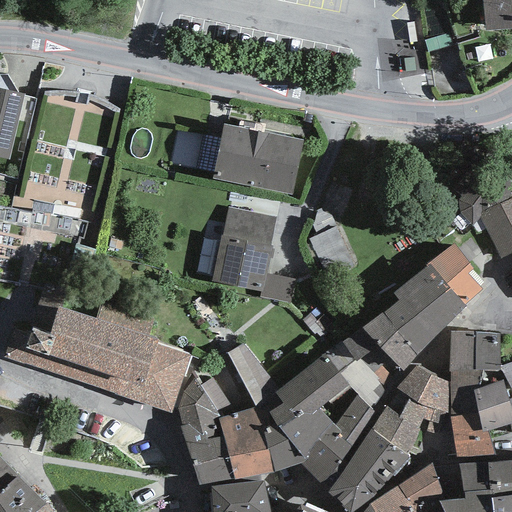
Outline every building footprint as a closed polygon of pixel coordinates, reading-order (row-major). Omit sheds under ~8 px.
[(511,0),(482,0),(485,30),(511,28),(511,0)] [(414,24),(406,25),(409,43),(416,42),(414,24)] [(413,59),(403,60),(405,73),(415,72),(413,59)] [(24,94),(0,88),(0,158),(9,160),(24,94)] [(303,141),(223,124),(212,179),(291,195),(303,141)] [(479,219),(500,260),(511,253),(511,175),(479,152),(477,155),(466,147),(446,176),(456,181),(453,187),(461,193),(458,200),(460,214),(473,227),(479,219)] [(0,219),(21,225),(25,212),(0,206),(0,219)] [(278,217),(227,206),(212,277),(263,288),(262,295),(291,302),(297,276),(266,269),(278,217)] [(330,274),(350,265),(334,230),(313,240),(330,274)] [(393,293),(398,300),(432,339),(466,308),(464,305),(482,289),(466,275),(472,269),(453,244),(425,265),(427,267),(393,293)] [(65,296),(41,288),(25,337),(12,333),(4,358),(114,393),(113,395),(171,413),(189,356),(153,344),(158,326),(102,307),(97,318),(60,307),(65,296)] [(398,300),(380,313),(417,355),(432,339),(398,300)] [(402,372),(417,355),(380,313),(361,328),(378,346),(402,372)] [(378,346),(361,328),(341,342),(357,363),(360,360),(378,346)] [(475,332),(450,332),(449,364),(474,364),(475,332)] [(499,333),(475,332),(474,364),(482,365),(499,366),(499,333)] [(341,342),(324,354),(348,385),(355,396),(373,412),(385,393),(360,360),(357,363),(341,342)] [(241,344),(227,353),(255,408),(278,396),(275,392),(279,389),(241,344)] [(324,354),(279,389),(275,392),(278,396),(282,404),(269,414),(306,460),(310,456),(308,454),(332,423),(318,410),(348,385),(324,354)] [(511,362),(499,366),(502,372),(479,372),(478,388),(474,392),(478,412),(483,430),(488,429),(510,425),(511,435),(511,362)] [(449,364),(450,417),(478,412),(474,392),(478,388),(479,372),(502,372),(499,366),(482,365),(474,364),(449,364)] [(447,383),(415,367),(396,388),(384,405),(386,407),(370,429),(407,454),(409,452),(419,454),(433,434),(439,435),(447,412),(447,383)] [(225,370),(199,387),(220,418),(250,409),(225,370)] [(199,387),(194,379),(184,391),(177,407),(183,426),(179,426),(198,487),(234,480),(218,419),(220,418),(199,387)] [(282,404),(278,396),(255,408),(264,433),(274,472),(301,465),(306,460),(269,414),(282,404)] [(373,412),(355,396),(334,426),(332,423),(308,454),(310,456),(306,460),(301,465),(324,488),(328,493),(356,451),(353,448),(350,447),(373,412)] [(250,409),(220,418),(218,419),(234,480),(274,472),(264,433),(255,408),(250,409)] [(478,412),(450,417),(457,457),(495,455),(488,429),(483,430),(478,412)] [(356,451),(350,460),(385,486),(409,461),(407,454),(370,429),(356,451)] [(0,490),(17,475),(0,458),(0,490)] [(355,511),(375,495),(385,486),(350,460),(328,493),(345,511),(355,511)] [(465,499),(511,495),(511,460),(457,464),(465,499)] [(431,463),(369,505),(373,511),(442,511),(438,502),(445,500),(431,463)] [(35,511),(46,503),(17,475),(0,490),(0,511),(35,511)] [(269,511),(263,481),(211,487),(212,511),(269,511)] [(445,500),(438,502),(442,511),(511,511),(511,495),(465,499),(445,500)] [(51,511),(46,503),(35,511),(51,511)]
